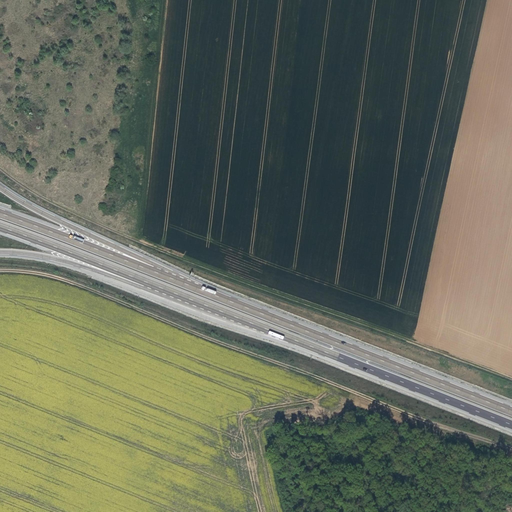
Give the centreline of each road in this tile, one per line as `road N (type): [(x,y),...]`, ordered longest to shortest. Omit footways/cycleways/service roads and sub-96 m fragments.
road 1 (track): [(0,167),(94,221),(187,260),(511,378)]
road 2 (track): [(511,448),(64,277),(0,271)]
road 3 (primary): [(511,410),(176,280)]
road 4 (primary): [(249,322),(511,424)]
road 5 (primary): [(0,226),(249,322)]
road 6 (primary): [(0,251),(42,254),(249,322)]
road 7 (primary): [(176,280),(0,187)]
road 8 (primary): [(176,280),(0,213)]
